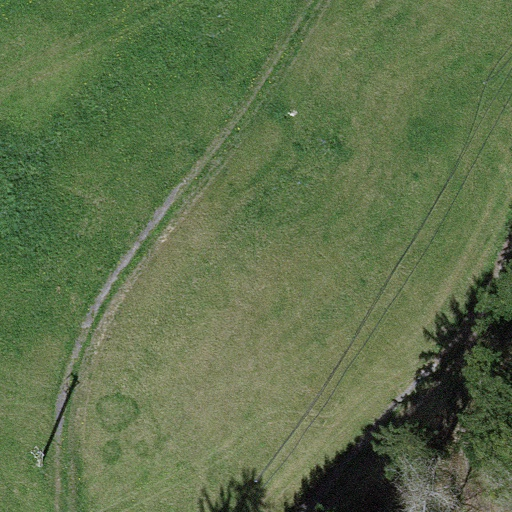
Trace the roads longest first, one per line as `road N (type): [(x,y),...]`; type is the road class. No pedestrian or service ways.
road 1 (track): [(318,0),(237,134),(131,265),(90,337),(74,394),(64,511)]
road 2 (track): [(311,511),(464,340),(511,243)]
road 3 (track): [(464,340),(473,511)]
